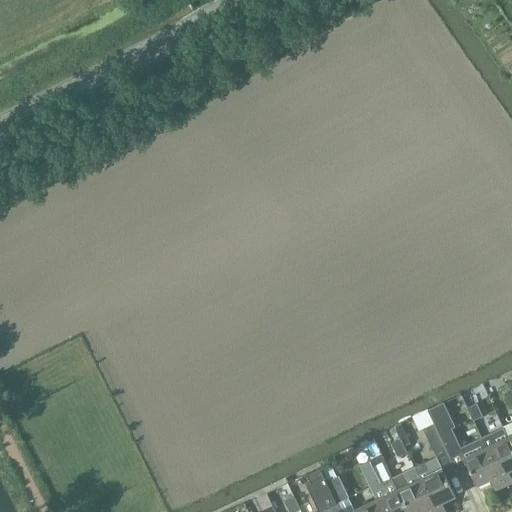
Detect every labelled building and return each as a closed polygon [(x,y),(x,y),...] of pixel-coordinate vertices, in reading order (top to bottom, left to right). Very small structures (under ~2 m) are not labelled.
[(511,409),(511,393),(503,398),(510,411),(511,409)] [(443,404),(427,412),(434,426),(445,448),(455,470),(465,465),(476,488),(489,481),(494,492),(503,487),(480,439),(460,449),(451,430),(454,428),(443,404)] [(476,404),(467,409),(473,422),(483,417),(476,404)] [(434,426),(424,430),(434,453),(445,448),(434,426)] [(502,429),(480,439),(503,487),(511,482),(507,472),(511,470),(511,449),(507,439),(502,429)] [(398,458),(407,453),(401,440),(392,444),(391,445),(398,458)] [(435,459),(414,468),(434,511),(445,511),(442,504),(455,497),(445,475),(442,470),(437,458),(435,459)] [(370,462),(360,466),(366,479),(376,474),(370,462)] [(434,511),(414,468),(393,479),(408,511),(434,511)] [(318,511),(339,511),(337,506),(325,483),(319,470),(307,476),(312,486),(307,488),(318,511)] [(376,474),(366,479),(377,501),(381,511),(408,511),(393,479),(381,484),(376,474)] [(338,476),(325,483),(337,506),(349,500),(350,500),(338,476)] [(289,511),(296,511),(300,510),(294,497),(284,502),(289,511)] [(381,511),(377,501),(354,511),(381,511)]
